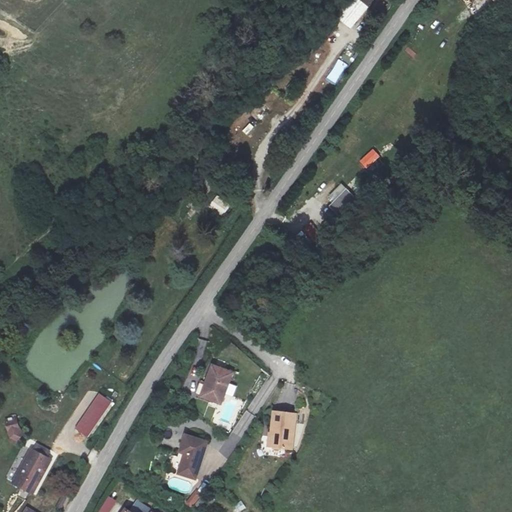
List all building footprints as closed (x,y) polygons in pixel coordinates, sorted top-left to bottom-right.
[(351,29),(374,0),(345,0),(333,14),(351,29)] [(334,86),(348,66),(338,58),(324,78),(334,86)] [(373,148),(359,162),(368,169),(381,155),(373,148)] [(328,206),(339,217),(357,199),(346,187),(328,206)] [(230,391),(213,383),(200,413),(218,420),(230,391)] [(89,438),(112,402),(98,393),(75,430),(89,438)] [(10,441),(22,439),(18,416),(6,418),(10,441)] [(292,430),(271,429),(269,464),(290,464),(292,430)] [(49,462),(32,453),(15,487),(37,498),(43,487),(37,484),(49,462)] [(201,458),(184,453),(179,470),(185,471),(178,491),(194,497),(199,481),(196,480),(197,477),(200,478),(204,467),(198,465),(201,458)] [(98,511),(110,511),(117,501),(108,496),(99,511),(98,511)] [(242,501),(232,507),(235,511),(240,511),(247,508),(242,501)]
